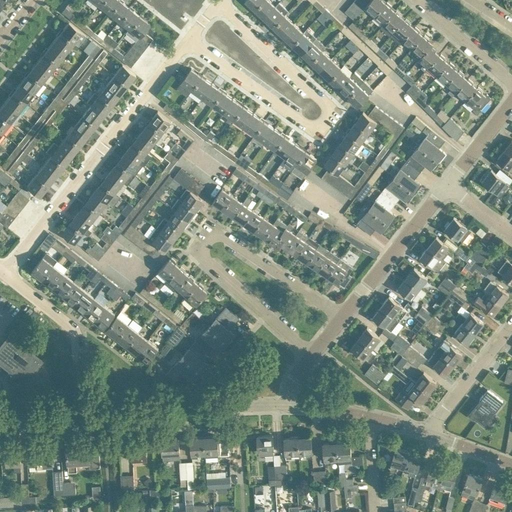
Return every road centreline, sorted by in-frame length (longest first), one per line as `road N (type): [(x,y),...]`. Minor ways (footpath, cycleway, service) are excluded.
road 1 (residential): [(218,3),(323,104),(322,121),(305,124),(188,41)]
road 2 (residential): [(343,318),(226,239),(207,242),(207,260),(311,357)]
road 3 (residential): [(3,272),(188,41)]
road 4 (residential): [(511,81),(417,0),(472,0),(511,26)]
road 5 (unclassified): [(81,417),(288,407)]
road 6 (residential): [(81,417),(72,327),(3,272)]
road 7 (residential): [(343,318),(448,187)]
road 8 (residential): [(427,435),(511,325)]
